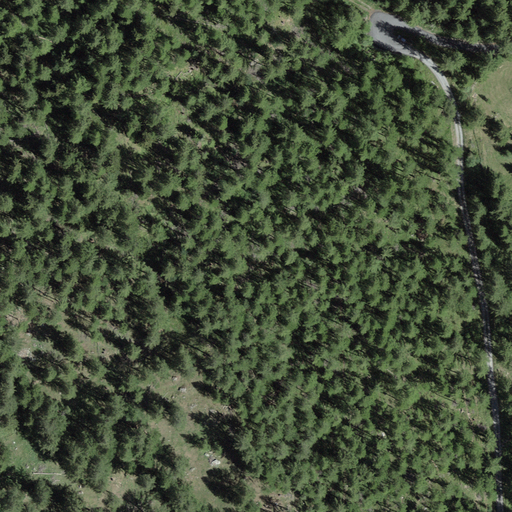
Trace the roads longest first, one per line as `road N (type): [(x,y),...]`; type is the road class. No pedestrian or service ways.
road 1 (track): [(383,26),(385,41),(441,71),(458,108),(491,324),(507,511)]
road 2 (track): [(511,57),(383,26)]
